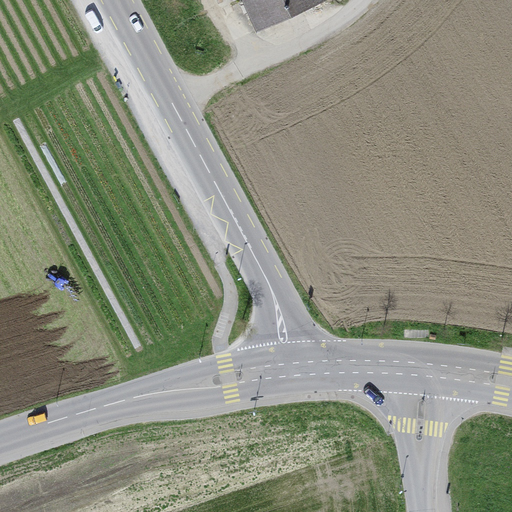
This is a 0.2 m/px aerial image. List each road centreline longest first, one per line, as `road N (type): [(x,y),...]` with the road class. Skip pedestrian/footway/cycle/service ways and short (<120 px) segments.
road 1 (unclassified): [(116,0),(266,277),(290,368)]
road 2 (tertiary): [(290,368),(147,393),(0,440)]
road 3 (tertiary): [(426,368),(418,443),(424,511)]
road 4 (tertiary): [(426,368),(290,368)]
